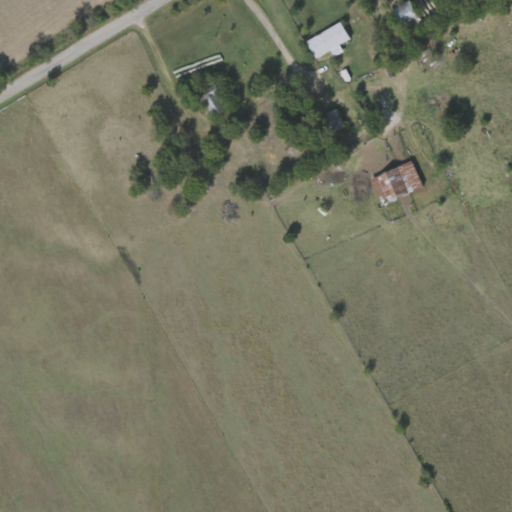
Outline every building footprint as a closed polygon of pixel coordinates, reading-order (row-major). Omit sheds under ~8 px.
[(406,32),(394,9),(409,0),(411,0),(424,22),(406,32)] [(353,41),(334,50),(333,49),(316,57),(307,40),(343,22),(353,41)] [(242,32),(250,27),(276,65),(268,70),(242,32)] [(230,107),(212,117),(202,97),(220,87),(230,107)] [(334,132),(345,128),(339,110),(328,114),(334,132)] [(371,177),(415,162),(424,187),(380,203),(371,177)]
